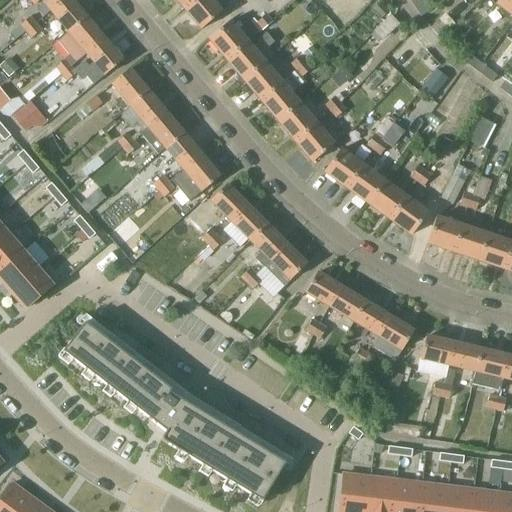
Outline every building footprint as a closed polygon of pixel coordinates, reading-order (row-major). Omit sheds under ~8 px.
[(41,0),(44,4),(36,10),(42,17),(62,0),(41,0)] [(84,19),(68,0),(62,0),(42,17),(43,18),(51,12),(68,32),(84,19)] [(176,0),(183,9),(193,0),(176,0)] [(201,30),(221,13),(209,0),(193,0),(183,9),(201,30)] [(428,13),(419,0),(409,0),(408,1),(420,18),(428,13)] [(505,20),(511,25),(511,23),(511,0),(497,0),(495,4),(509,15),(505,20)] [(444,15),(430,29),(440,40),(455,26),(444,15)] [(271,23),(266,16),(257,24),(262,31),(271,23)] [(31,18),(20,26),(24,32),(35,23),(31,18)] [(69,33),(58,43),(75,64),(86,54),(102,40),(84,19),(68,32),(69,33)] [(396,26),(389,19),(375,33),(382,40),(396,26)] [(246,43),(262,31),(257,24),(256,24),(253,20),(238,33),(229,22),(209,39),(226,60),(246,43)] [(30,40),(41,32),(35,23),(24,32),(30,40)] [(246,43),(226,60),(243,81),(263,64),(273,56),(267,49),(273,44),(266,35),(258,41),(259,43),(252,50),(246,43)] [(73,70),(71,67),(60,77),(66,83),(75,76),(81,82),(85,79),(92,87),(104,76),(121,62),(102,40),(86,54),(93,62),(87,67),(83,62),(73,70)] [(459,60),(475,72),(481,64),(465,52),(459,60)] [(300,57),(299,58),(291,65),(296,71),(305,63),(300,57)] [(9,118),(23,107),(51,84),(60,77),(71,67),(65,60),(45,77),(45,78),(18,100),(18,99),(9,102),(0,91),(0,113),(2,117),(9,118)] [(296,71),(301,78),(311,70),(305,63),(296,71)] [(243,81),(260,101),(280,84),(263,64),(243,81)] [(475,72),(491,84),(497,77),(481,64),(475,72)] [(127,70),(110,84),(129,106),(145,92),(127,70)] [(447,80),(435,71),(419,92),(430,101),(447,80)] [(511,87),(504,82),(498,90),(511,99),(511,87)] [(297,105),(286,91),(280,84),(260,101),(277,121),(297,105)] [(345,111),(348,114),(366,99),(358,89),(352,94),(340,105),(345,111)] [(145,92),(129,106),(146,127),(163,113),(145,92)] [(85,106),(91,114),(102,105),(96,98),(85,106)] [(340,105),(339,104),(334,98),(325,106),(330,112),(331,113),(340,105)] [(297,105),(277,121),(294,142),(314,125),(297,105)] [(340,105),(331,113),(336,119),(344,112),(345,111),(340,105)] [(147,128),(140,135),(156,155),(181,135),(163,113),(146,127),(147,128)] [(480,149),(492,125),(480,119),(468,143),(480,149)] [(312,163),(332,146),(314,125),(294,142),(312,163)] [(373,152),(380,157),(387,146),(389,147),(401,131),(393,125),(381,141),(373,152)] [(2,128),(0,129),(0,137),(4,142),(10,137),(2,128)] [(86,180),(115,155),(121,149),(131,140),(127,134),(117,143),(116,142),(80,172),(86,180)] [(158,156),(165,150),(183,170),(199,156),(181,135),(156,155),(158,156)] [(366,147),(373,152),(381,141),(374,136),(366,147)] [(121,149),(127,156),(138,148),(131,140),(121,149)] [(324,172),(346,188),(362,167),(340,150),(324,172)] [(22,152),(16,157),(24,166),(30,161),(22,152)] [(218,178),(199,156),(183,170),(201,192),(218,178)] [(30,161),(24,166),(32,175),(38,170),(30,161)] [(467,210),(475,212),(479,200),(484,202),(496,165),(485,161),(472,197),(467,210)] [(362,167),(346,188),(367,204),(383,182),(362,167)] [(409,178),(416,183),(424,172),(417,167),(409,178)] [(438,171),(427,193),(440,200),(452,177),(438,171)] [(431,178),(424,172),(416,183),(423,188),(431,178)] [(163,177),(152,186),(157,192),(168,183),(163,177)] [(452,206),(464,183),(452,177),(440,200),(452,206)] [(404,198),(383,182),(367,204),(389,219),(404,198)] [(174,190),(168,183),(157,192),(163,199),(174,190)] [(51,185),(45,190),(52,199),(58,194),(51,185)] [(225,187),(210,202),(231,222),(245,207),(225,187)] [(459,207),(467,210),(472,197),(463,193),(459,207)] [(66,203),(58,194),(52,199),(60,208),(66,203)] [(96,194),(81,206),(89,216),(103,203),(96,194)] [(426,214),(404,198),(389,219),(411,235),(426,214)] [(245,207),(231,222),(223,230),(242,249),(250,241),(250,242),(265,227),(245,207)] [(73,223),(80,231),(86,226),(79,217),(73,223)] [(435,218),(426,243),(452,252),(461,227),(435,218)] [(80,231),(88,241),(94,235),(86,226),(80,231)] [(285,246),(265,227),(250,242),(262,253),(254,260),(263,268),(285,246)] [(452,252),(478,261),(486,236),(461,227),(452,252)] [(0,228),(0,244),(8,238),(0,228)] [(210,230),(200,239),(207,246),(216,236),(210,230)] [(212,251),(222,242),(216,236),(207,246),(212,251)] [(478,261),(503,269),(511,245),(486,236),(478,261)] [(8,238),(0,244),(0,273),(22,254),(8,238)] [(511,272),(511,244),(511,245),(503,269),(511,272)] [(263,268),(283,288),(290,281),(305,266),(285,246),(263,268)] [(22,254),(0,273),(0,282),(10,294),(37,271),(22,254)] [(108,284),(149,310),(163,289),(121,263),(108,284)] [(250,269),(241,278),(247,284),(256,275),(250,269)] [(37,271),(10,294),(24,311),(51,287),(37,271)] [(316,274),(304,293),(329,308),(340,289),(316,274)] [(262,281),(256,275),(247,284),(254,290),(262,281)] [(245,289),(221,315),(232,325),(255,299),(245,289)] [(329,308),(352,322),(364,303),(340,289),(329,308)] [(153,314),(172,329),(187,311),(168,295),(153,314)] [(348,331),(371,344),(371,345),(387,318),(364,303),(352,322),(353,323),(348,331)] [(370,347),(394,362),(400,351),(412,332),(387,318),(371,345),(370,347)] [(318,325),(312,321),(305,331),(312,335),(318,325)] [(84,324),(61,353),(164,433),(162,438),(161,439),(161,440),(161,441),(161,442),(162,442),(162,443),(163,443),(261,503),(284,465),(235,435),(239,428),(195,401),(191,408),(168,394),(170,392),(84,324)] [(320,340),(326,329),(318,325),(312,335),(320,340)] [(420,359),(448,366),(453,345),(425,338),(420,359)] [(448,366),(475,372),(480,351),(453,345),(448,366)] [(365,353),(359,350),(353,361),(359,364),(365,353)] [(499,392),(502,378),(507,358),(480,351),(475,372),(471,386),(499,392)] [(367,369),(373,358),(365,353),(359,364),(367,369)] [(511,380),(511,358),(507,358),(502,378),(511,380)] [(432,397),(440,399),(443,385),(435,383),(432,397)] [(451,387),(443,385),(440,399),(448,401),(451,387)] [(485,410),(494,412),(497,398),(489,396),(485,410)] [(494,412),(502,413),(506,400),(497,398),(494,412)] [(352,428),(348,435),(358,442),(362,435),(352,428)] [(388,448),(387,456),(399,457),(400,449),(388,448)] [(400,449),(399,457),(411,459),(412,451),(400,449)] [(439,455),(438,462),(450,464),(451,456),(439,455)] [(451,456),(450,464),(462,466),(463,458),(451,456)] [(491,461),(490,469),(502,471),(503,463),(491,461)] [(511,464),(503,463),(502,471),(511,472),(511,464)] [(343,476),(338,511),(364,511),(369,479),(343,476)] [(369,479),(364,511),(391,511),(395,482),(369,479)] [(395,482),(391,511),(417,511),(421,486),(395,482)] [(11,485),(0,499),(0,511),(24,511),(32,501),(11,485)] [(421,486),(417,511),(444,511),(447,489),(421,486)] [(447,489),(444,511),(471,511),(474,492),(447,489)] [(474,492),(471,511),(497,511),(500,495),(474,492)] [(511,511),(511,496),(500,495),(497,511),(511,511)] [(47,511),(32,501),(24,511),(47,511)]
